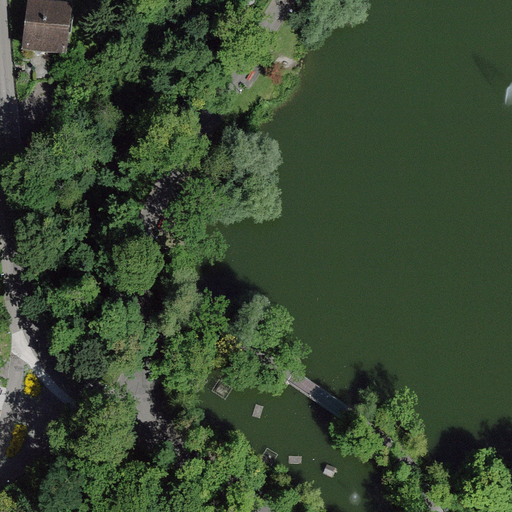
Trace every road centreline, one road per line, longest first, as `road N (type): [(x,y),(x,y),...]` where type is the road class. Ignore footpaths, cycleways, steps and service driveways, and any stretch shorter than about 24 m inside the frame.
road 1 (residential): [(284,0),(156,208),(139,272),(141,336),(118,409)]
road 2 (residential): [(0,22),(27,312),(47,354),(118,409)]
road 3 (residential): [(263,511),(118,409)]
